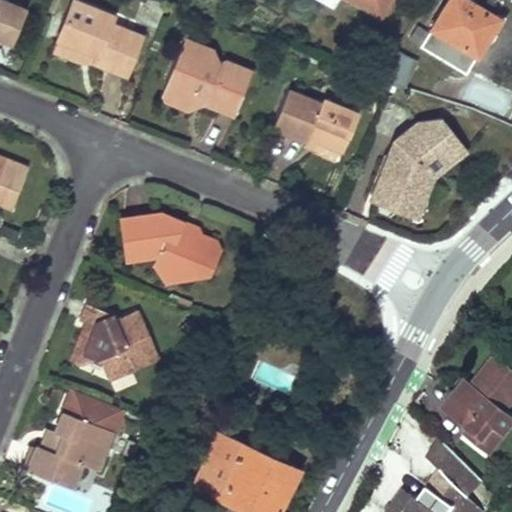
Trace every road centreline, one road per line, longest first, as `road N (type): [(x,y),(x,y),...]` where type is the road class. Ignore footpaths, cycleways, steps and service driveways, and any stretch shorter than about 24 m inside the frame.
road 1 (tertiary): [(511,209),(462,258),(321,511)]
road 2 (residential): [(0,404),(104,143)]
road 3 (residential): [(363,248),(104,143)]
